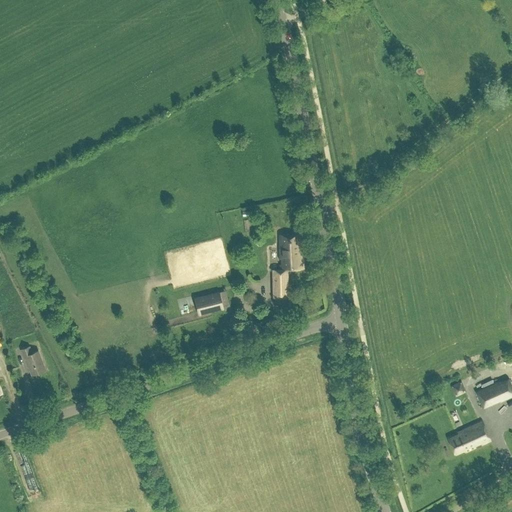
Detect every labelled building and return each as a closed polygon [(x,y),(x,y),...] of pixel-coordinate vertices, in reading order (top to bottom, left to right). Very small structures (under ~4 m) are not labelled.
[(280,245),(280,269),(272,269),(273,297),(273,303),(287,303),(287,297),(287,268),(303,268),(302,248),(299,248),(299,233),(280,234),(280,245)] [(197,312),(228,304),(225,290),(194,298),(197,312)] [(31,375),(45,369),(38,350),(31,353),(29,346),(21,349),(26,362),(27,362),(31,375)] [(499,399),(500,402),(511,396),(511,385),(509,378),(500,382),(499,380),(475,391),(482,407),(499,399)] [(459,394),(468,392),(466,384),(457,386),(459,394)] [(482,421),(456,432),(457,434),(447,438),(454,454),(463,449),(464,451),(474,447),(473,445),(480,442),(481,444),(490,439),(482,421)]
